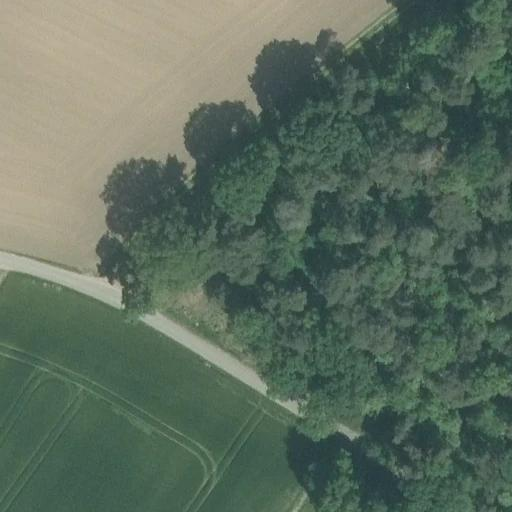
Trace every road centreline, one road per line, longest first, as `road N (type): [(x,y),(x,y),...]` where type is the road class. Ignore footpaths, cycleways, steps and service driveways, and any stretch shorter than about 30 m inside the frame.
road 1 (track): [(422,0),(243,130),(178,193),(105,292)]
road 2 (unclassified): [(469,511),(105,292)]
